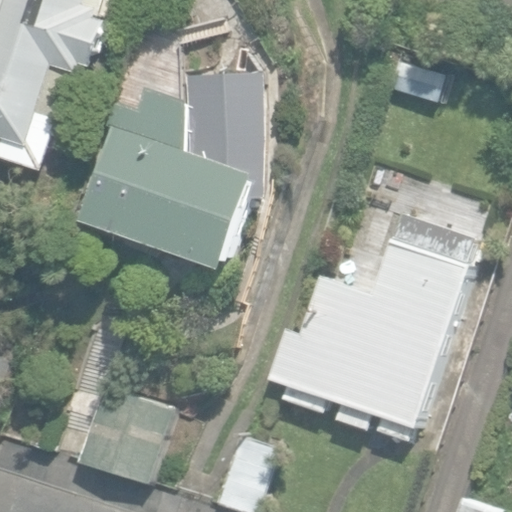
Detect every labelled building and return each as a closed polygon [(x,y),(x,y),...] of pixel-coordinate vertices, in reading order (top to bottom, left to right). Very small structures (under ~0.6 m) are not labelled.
[(0,0),(0,157),(49,171),(80,71),(88,74),(91,64),(102,67),(115,23),(106,20),(112,0),(0,0)] [(397,89),(444,103),(453,75),(405,61),(397,89)] [(89,220),(237,270),(261,200),(280,199),(276,72),(192,75),(193,97),(154,86),(148,108),(122,101),(116,124),(121,125),(89,220)] [(384,431),(418,443),(481,268),(476,266),(486,240),(448,226),(458,199),(422,186),(382,296),(329,277),(308,334),(295,330),(278,378),(296,384),(290,400),(331,415),(337,398),(350,402),(344,420),(375,431),(382,413),(389,416),(384,431)] [(0,412),(16,364),(0,358),(0,412)] [(87,462),(158,483),(181,407),(110,385),(87,462)] [(225,504),(248,511),(264,511),(287,448),(249,435),(225,504)] [(464,511),(506,511),(507,511),(469,498),(464,511)]
